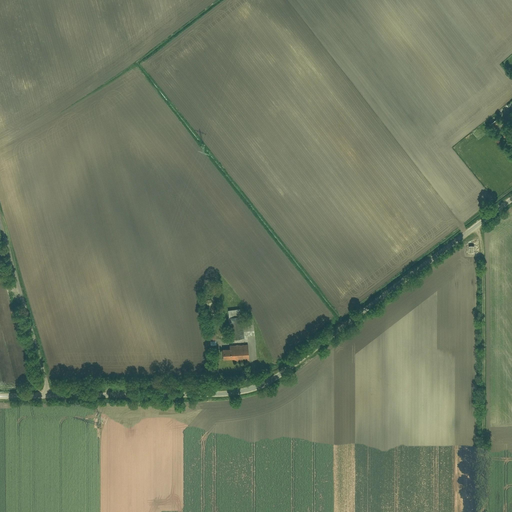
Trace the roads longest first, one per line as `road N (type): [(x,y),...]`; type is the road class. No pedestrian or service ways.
road 1 (unclassified): [(511,196),(254,386),(225,393),(48,393)]
road 2 (track): [(481,511),(480,219)]
road 3 (unclassified): [(48,393),(0,231)]
